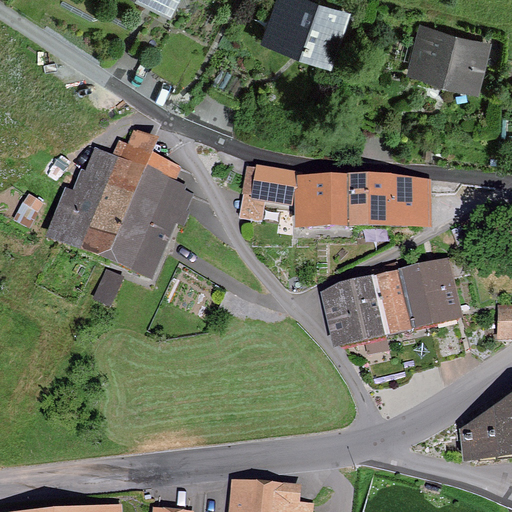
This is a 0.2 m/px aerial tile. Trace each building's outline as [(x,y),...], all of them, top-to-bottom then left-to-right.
[(146,0),(170,13),(173,10),(177,0),(146,0)] [(336,12),(302,0),(281,0),(277,13),(284,15),(276,37),(308,48),(306,53),(328,60),(341,22),(334,20),(336,12)] [(144,23),(129,48),(155,63),(165,45),(169,38),(144,23)] [(484,46),(424,31),(412,81),(440,88),(443,76),(469,82),(475,62),(480,63),(484,46)] [(178,52),(165,45),(155,63),(150,71),(164,78),(178,52)] [(191,60),(178,52),(164,78),(176,86),(191,60)] [(224,62),(210,88),(236,102),(250,76),(224,62)] [(374,99),(367,128),(395,136),(403,107),(374,99)] [(68,191),(52,232),(111,256),(151,157),(124,146),(116,165),(99,158),(83,197),(68,191)] [(180,168),(151,157),(111,256),(154,273),(174,223),(179,225),(191,195),(172,186),(180,168)] [(295,171),(246,164),(241,198),(251,199),(291,205),(293,186),(295,171)] [(390,183),(354,184),(354,223),(390,222),(390,183)] [(424,183),(390,183),(390,222),(424,222),(424,183)] [(300,184),(300,223),(354,223),(354,184),(300,184)] [(497,210),(483,217),(490,234),(505,228),(497,210)] [(483,217),(469,223),(477,240),(490,234),(483,217)] [(446,266),(399,276),(410,324),(457,314),(446,266)] [(123,279),(107,272),(95,301),(110,307),(123,279)] [(399,276),(375,282),(386,330),(410,324),(399,276)] [(324,292),(338,341),(386,330),(375,282),(324,292)] [(511,311),(504,312),(503,323),(511,323),(511,311)] [(511,336),(511,323),(503,323),(503,336),(511,336)] [(432,336),(362,352),(370,386),(411,377),(409,369),(438,362),(437,359),(465,353),(458,324),(431,331),(432,336)] [(461,460),(511,455),(511,399),(458,429),(461,460)] [(291,489),(229,483),(226,511),(309,511),(310,511),(289,510),(291,489)]
